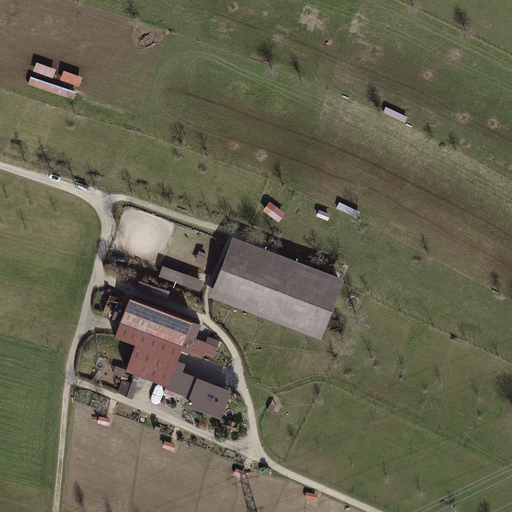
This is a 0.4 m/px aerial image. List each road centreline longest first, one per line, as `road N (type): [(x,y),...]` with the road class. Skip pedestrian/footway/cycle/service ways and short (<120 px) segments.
road 1 (track): [(70,376),(381,511)]
road 2 (track): [(70,376),(105,241),(103,213),(92,198),(0,165)]
road 3 (track): [(95,274),(203,317),(224,335),(252,419),(254,456)]
road 4 (track): [(92,198),(123,196),(228,231)]
road 5 (track): [(54,511),(70,376)]
